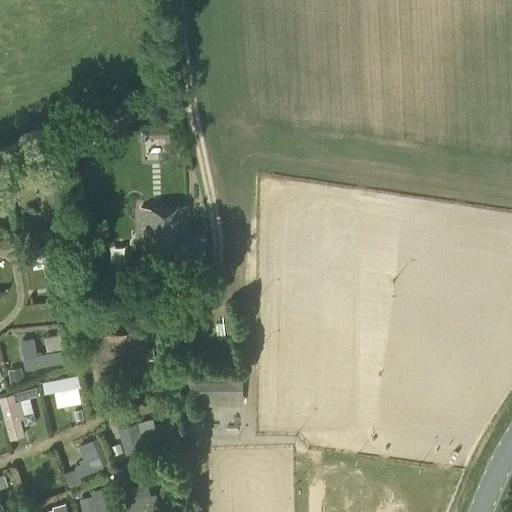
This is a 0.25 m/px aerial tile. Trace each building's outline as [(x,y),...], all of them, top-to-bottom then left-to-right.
[(7,178),(0,178),(0,193),(8,193),(7,178)] [(192,268),(190,206),(142,207),(143,237),(144,237),(145,269),(192,268)] [(114,339),(116,374),(149,373),(146,322),(96,325),(97,340),(114,339)] [(37,350),(63,348),(62,333),(36,334),(37,350)] [(35,337),(23,338),(26,367),(64,362),(63,349),(37,353),(35,337)] [(8,369),(10,383),(23,381),(21,367),(8,369)] [(211,377),(240,378),(240,369),(212,368),(211,377)] [(45,392),(56,391),(57,405),(82,402),(79,374),(43,378),(45,392)] [(198,393),(242,393),(242,379),(198,380),(198,393)] [(0,395),(0,396),(9,439),(25,435),(21,413),(37,410),(32,389),(0,395)] [(120,425),(121,450),(141,449),(140,424),(120,425)] [(100,435),(78,443),(84,459),(69,465),(74,477),(111,463),(100,435)] [(147,483),(129,484),(131,509),(149,508),(147,483)] [(108,511),(104,489),(79,494),(82,511),(108,511)] [(70,511),(68,503),(35,510),(34,511),(70,511)]
